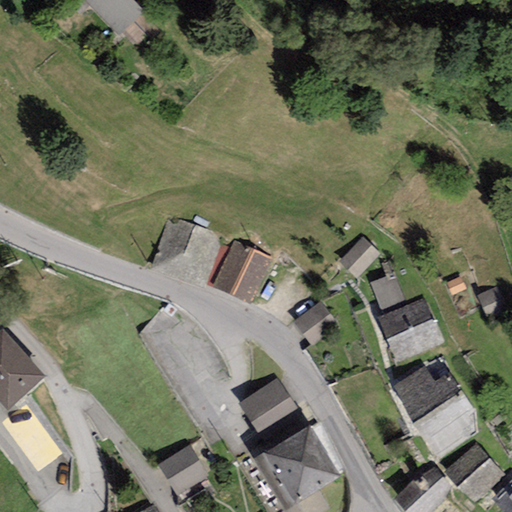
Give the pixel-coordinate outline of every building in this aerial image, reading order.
[(137,44),(152,29),(140,16),(144,12),(132,0),(84,0),(119,36),(124,31),(137,44)] [(362,237),(339,262),(357,279),(380,253),(362,237)] [(231,247),(212,293),(244,306),(263,260),(231,247)] [(369,283),(383,316),(407,306),(395,277),(388,280),(387,275),(369,283)] [(475,301),(484,322),(504,314),(495,293),(475,301)] [(383,316),(378,318),(397,362),(444,342),(424,299),(407,306),(383,316)] [(317,305),(293,326),(310,345),(334,324),(317,305)] [(45,377),(3,329),(0,332),(0,402),(8,411),(45,377)] [(392,386),(414,424),(466,393),(451,372),(434,381),(424,367),(392,386)] [(240,403),(258,432),(295,410),(277,381),(240,403)] [(466,393),(414,424),(435,458),(475,432),(474,410),(466,393)] [(309,427),(253,460),(284,511),(287,510),(287,511),(323,511),(328,509),(317,490),(339,477),(309,427)] [(444,472),(457,487),(490,458),(476,443),(444,472)] [(157,465),(177,495),(208,477),(189,445),(157,465)] [(506,476),(490,458),(457,487),(474,505),(506,476)] [(413,482),(394,500),(403,511),(432,511),(444,502),(450,487),(434,468),(413,482)] [(511,511),(511,480),(493,500),(505,511),(511,511)]
